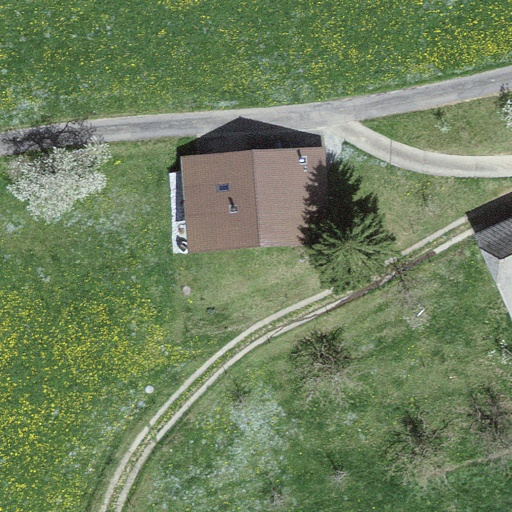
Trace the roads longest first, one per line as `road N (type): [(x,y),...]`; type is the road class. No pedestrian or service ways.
road 1 (track): [(114,511),(139,443),(236,350),(511,204)]
road 2 (track): [(0,145),(215,122),(323,121),(511,77)]
road 3 (track): [(323,121),(460,174),(511,173)]
